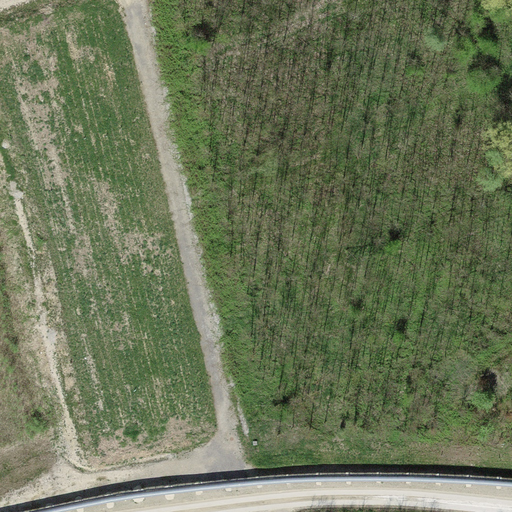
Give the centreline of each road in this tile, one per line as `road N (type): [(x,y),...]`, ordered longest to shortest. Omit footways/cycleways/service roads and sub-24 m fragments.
road 1 (track): [(247,511),(137,0)]
road 2 (track): [(80,511),(236,456)]
